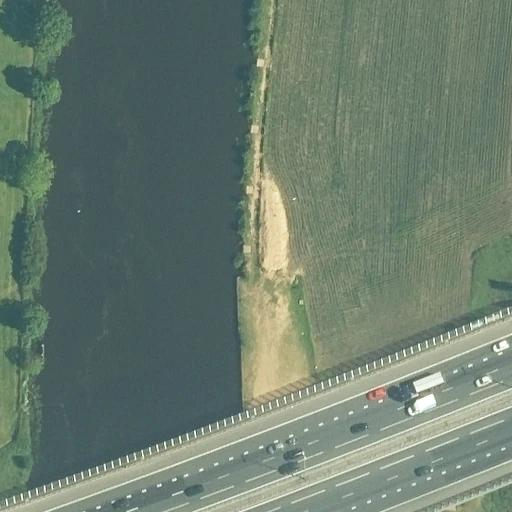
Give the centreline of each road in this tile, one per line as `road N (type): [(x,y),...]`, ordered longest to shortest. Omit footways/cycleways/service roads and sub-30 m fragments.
road 1 (motorway): [(511,365),(128,511)]
road 2 (motorway): [(304,511),(511,431)]
